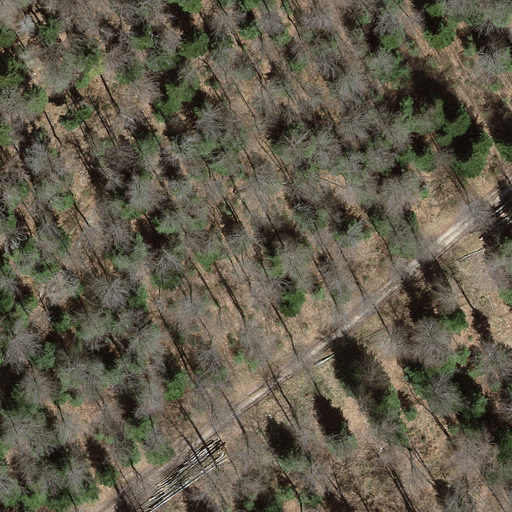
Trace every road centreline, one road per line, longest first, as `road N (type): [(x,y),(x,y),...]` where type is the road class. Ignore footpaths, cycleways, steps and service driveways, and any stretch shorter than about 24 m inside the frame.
road 1 (track): [(511,198),(110,511)]
road 2 (track): [(0,413),(209,0)]
